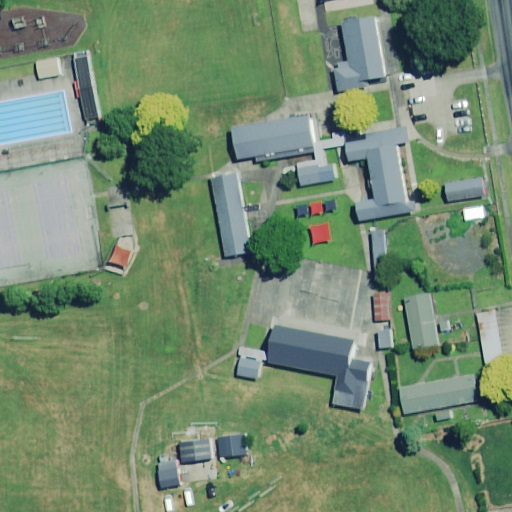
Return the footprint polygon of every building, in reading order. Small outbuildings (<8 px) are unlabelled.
[(381,13),(344,20),(356,90),(394,84),(381,13)] [(101,119),(90,56),(77,58),(88,121),(101,119)] [(63,76),(60,59),(38,63),(41,79),(63,76)] [(312,117),(236,131),(243,168),(318,154),(312,117)] [(408,149),(404,129),(346,139),(351,167),(370,163),(378,204),(358,208),(362,226),(413,216),(401,150),(408,149)] [(321,167),(298,172),(301,190),(325,186),(321,167)] [(242,172),(215,177),(231,261),(257,256),(242,172)] [(485,183),(446,190),(449,207),(488,200),(485,183)] [(332,241),(329,226),(313,228),(315,244),(332,241)] [(457,230),(434,234),(441,275),(450,273),(452,281),(466,279),(465,270),(488,266),(483,238),(459,242),(457,230)] [(391,328),(388,298),(374,299),(377,329),(391,328)] [(434,298),(403,303),(412,355),(443,350),(434,298)] [(502,313),(475,317),(485,370),(511,365),(502,313)] [(380,347),(275,328),(268,368),(335,380),(330,409),(368,416),(380,347)] [(475,378),(403,391),(408,420),(480,407),(475,378)] [(511,417),(489,422),(499,479),(511,476),(511,417)] [(248,439),(220,442),(222,462),(250,460),(248,439)] [(211,443),(179,446),(181,466),(213,463),(211,443)] [(162,489),(179,487),(175,461),(158,463),(162,489)]
